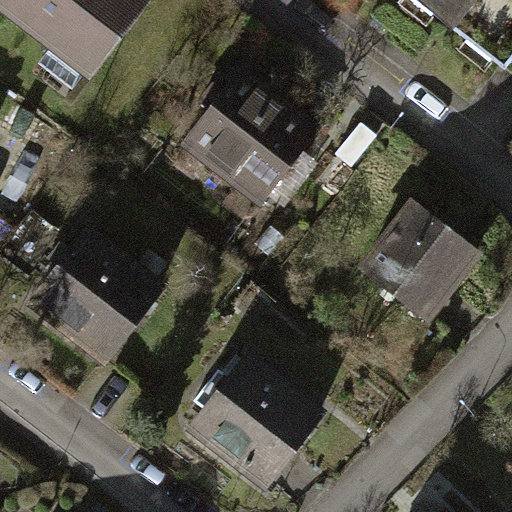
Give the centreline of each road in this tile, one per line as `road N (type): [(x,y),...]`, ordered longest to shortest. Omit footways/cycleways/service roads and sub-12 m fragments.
road 1 (residential): [(0,375),(182,511),(334,511),(511,329)]
road 2 (residential): [(511,195),(258,0)]
